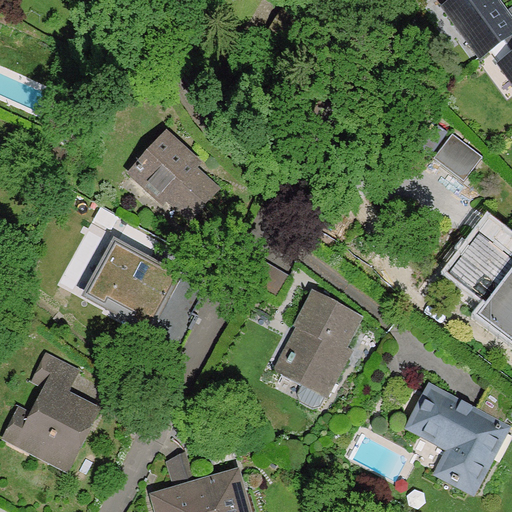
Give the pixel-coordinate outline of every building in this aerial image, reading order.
[(461,0),(445,12),(483,65),(511,43),(511,18),(498,0),(461,0)] [(312,19),(290,5),(257,58),(280,72),(292,53),(318,69),(332,46),(305,29),(312,19)] [(511,61),(501,70),(511,84),(511,61)] [(169,129),(126,173),(161,206),(166,201),(189,222),(226,183),(169,129)] [(454,137),(435,161),(465,184),(483,160),(454,137)] [(511,235),(489,218),(448,273),(487,302),(477,314),(511,340),(511,235)] [(148,263),(118,318),(156,339),(195,266),(168,252),(158,269),(148,263)] [(315,292),(273,371),(329,400),(354,351),(348,348),(364,318),(327,298),(315,292)] [(21,412),(7,440),(69,471),(99,412),(68,397),(80,374),(48,358),(36,382),(50,389),(34,419),(21,412)] [(511,427),(430,383),(406,428),(449,451),(436,476),(475,497),(511,427)] [(176,487),(152,494),(157,511),(249,511),(237,470),(193,483),(185,453),(169,464),(176,487)]
